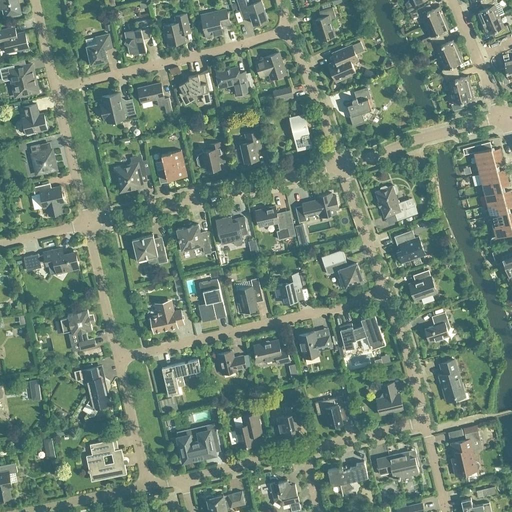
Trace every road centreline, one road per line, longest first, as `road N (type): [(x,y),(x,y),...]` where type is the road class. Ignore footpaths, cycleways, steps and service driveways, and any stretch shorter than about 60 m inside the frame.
road 1 (residential): [(117,358),(385,291)]
road 2 (residential): [(87,222),(340,164)]
road 3 (residential): [(55,88),(290,27)]
road 4 (tertiary): [(340,164),(502,116)]
road 5 (tertiary): [(340,164),(290,27)]
road 6 (residential): [(117,358),(87,222)]
road 7 (residential): [(87,222),(55,88)]
road 8 (residential): [(425,420),(385,291)]
road 9 (residential): [(385,291),(340,164)]
road 10 (residential): [(147,485),(117,358)]
road 11 (residential): [(147,485),(23,511)]
road 12 (residential): [(305,448),(184,477)]
road 13 (residential): [(305,448),(425,420)]
